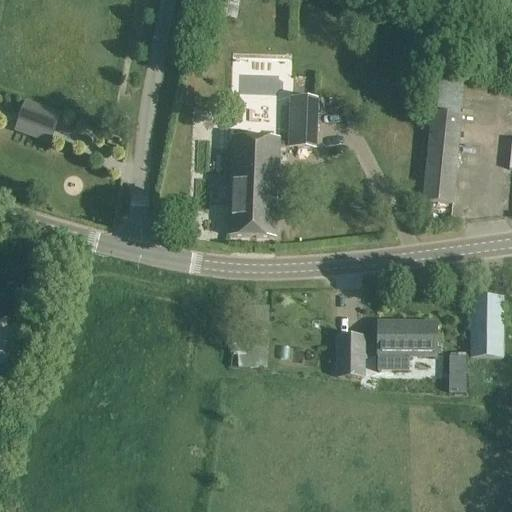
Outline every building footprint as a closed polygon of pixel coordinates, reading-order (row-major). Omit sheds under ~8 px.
[(288,149),(317,150),(318,100),(290,99),(288,149)] [(62,115),(25,102),(15,132),(51,145),(62,115)] [(452,206),(461,117),(433,114),(425,203),(452,206)] [(233,140),(229,238),(276,239),(280,141),(233,140)] [(504,300),(471,300),(470,360),(504,360),(504,300)] [(245,311),(245,326),(269,326),(269,311),(245,311)] [(437,326),(379,325),(379,357),(407,358),(407,375),(427,375),(427,358),(436,358),(437,326)] [(363,379),(364,339),(338,339),(337,379),(363,379)] [(267,352),(246,352),(246,357),(238,357),(238,370),(267,370),(267,352)] [(448,358),(448,397),(465,398),(465,358),(448,358)]
